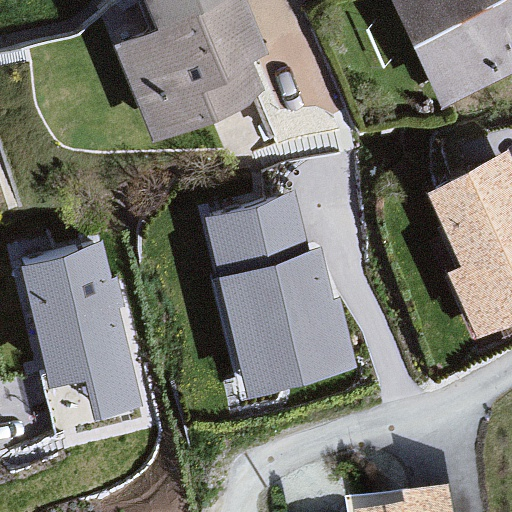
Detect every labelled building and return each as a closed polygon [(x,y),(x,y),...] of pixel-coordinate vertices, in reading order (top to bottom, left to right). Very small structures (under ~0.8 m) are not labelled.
[(243,0),(145,0),(151,17),(110,39),(149,126),(275,83),(243,0)] [(511,4),(510,0),(393,0),(433,96),(511,61),(511,4)] [(511,169),(502,149),(425,178),(458,253),(444,262),(472,322),(511,305),(511,169)] [(360,377),(294,191),(213,212),(249,403),(360,377)] [(104,239),(16,261),(62,453),(151,429),(104,239)] [(399,511),(456,511),(453,483),(403,490),(407,511),(399,511)]
